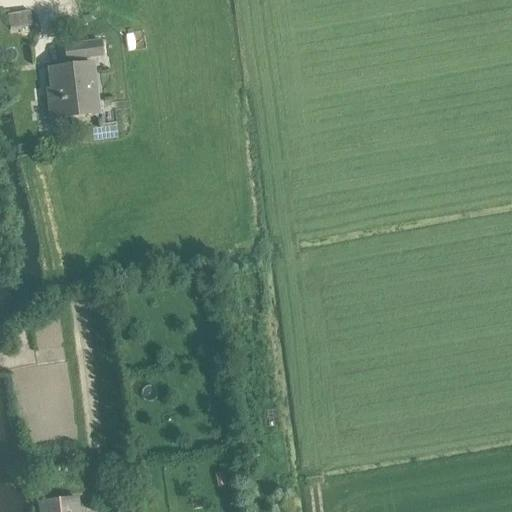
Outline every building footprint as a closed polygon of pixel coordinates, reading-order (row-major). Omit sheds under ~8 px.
[(9,30),(32,25),(29,11),(6,15),(9,30)] [(66,61),(101,57),(99,41),(64,45),(66,61)] [(50,120),(98,114),(92,64),(47,69),(51,100),(47,100),(50,120)] [(92,506),(102,510),(109,491),(99,487),(92,506)] [(78,511),(76,498),(38,503),(39,511),(78,511)]
